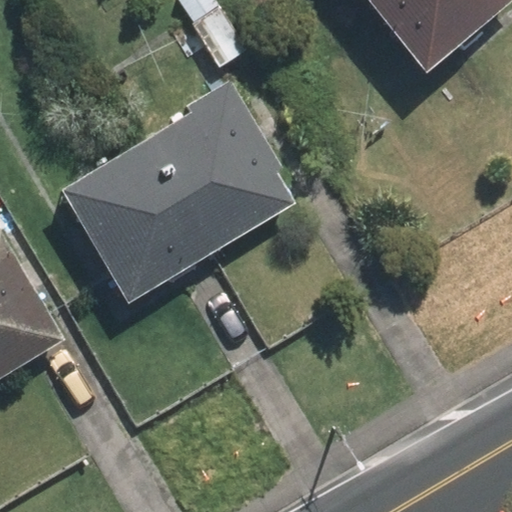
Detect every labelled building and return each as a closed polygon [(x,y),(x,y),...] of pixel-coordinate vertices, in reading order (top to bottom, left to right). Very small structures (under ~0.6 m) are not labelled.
[(222,0),(185,0),(224,64),(251,48),(222,0)] [(511,7),(511,0),(385,0),(439,66),(511,7)] [(192,112),(159,132),(227,246),(306,199),(234,79),(188,106),(192,112)] [(139,298),(227,246),(159,132),(71,184),(139,298)] [(0,382),(73,338),(5,228),(0,231),(0,382)]
